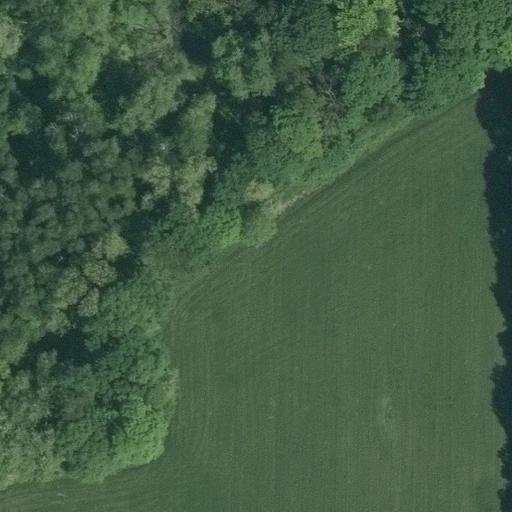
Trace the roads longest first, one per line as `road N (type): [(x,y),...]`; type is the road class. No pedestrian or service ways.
road 1 (unclassified): [(0,385),(289,105)]
road 2 (unclassified): [(289,105),(454,0)]
